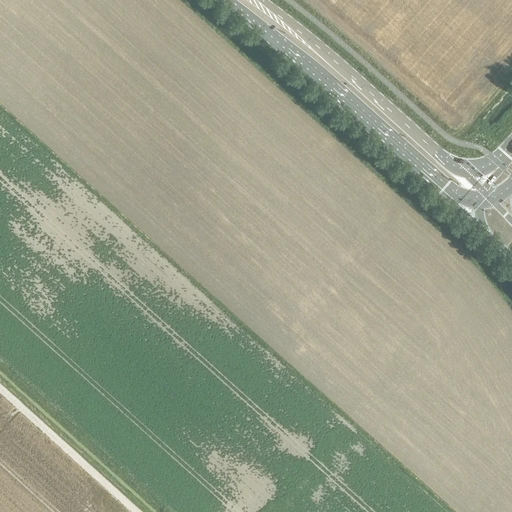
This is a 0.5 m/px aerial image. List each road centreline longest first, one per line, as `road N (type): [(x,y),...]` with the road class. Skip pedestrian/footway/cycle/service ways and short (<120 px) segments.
road 1 (secondary): [(225,0),(464,214)]
road 2 (secondary): [(475,183),(262,0)]
road 3 (track): [(0,388),(137,511)]
